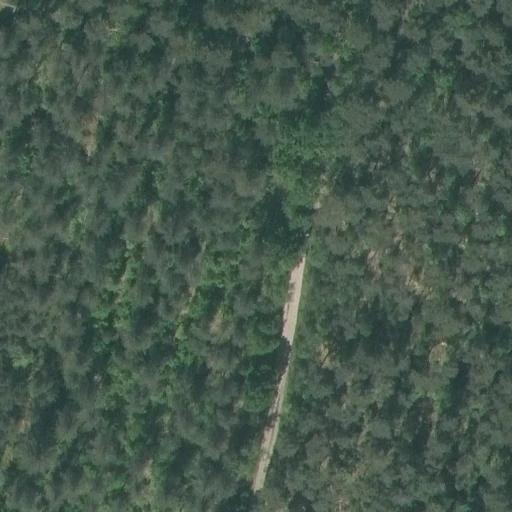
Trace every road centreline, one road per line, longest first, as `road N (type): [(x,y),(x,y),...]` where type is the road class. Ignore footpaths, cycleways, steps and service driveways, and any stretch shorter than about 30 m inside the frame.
road 1 (track): [(344,0),(253,511)]
road 2 (track): [(328,74),(0,23)]
